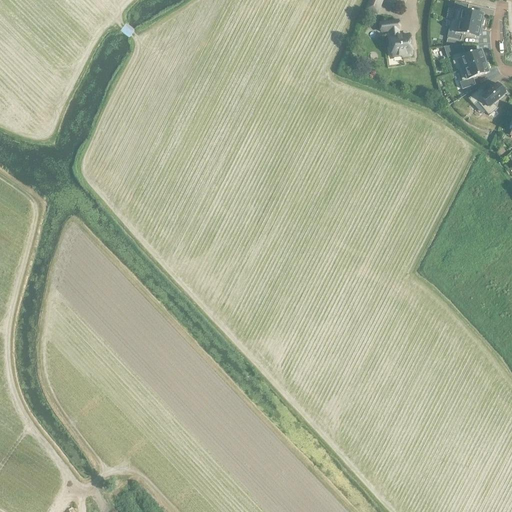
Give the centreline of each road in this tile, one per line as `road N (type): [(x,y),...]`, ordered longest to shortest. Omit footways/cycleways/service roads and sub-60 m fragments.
road 1 (track): [(190,0),(142,37),(86,151),(84,171),(394,511)]
road 2 (track): [(125,0),(93,37),(49,133),(27,136)]
road 3 (track): [(50,394),(105,473),(80,493),(81,511)]
